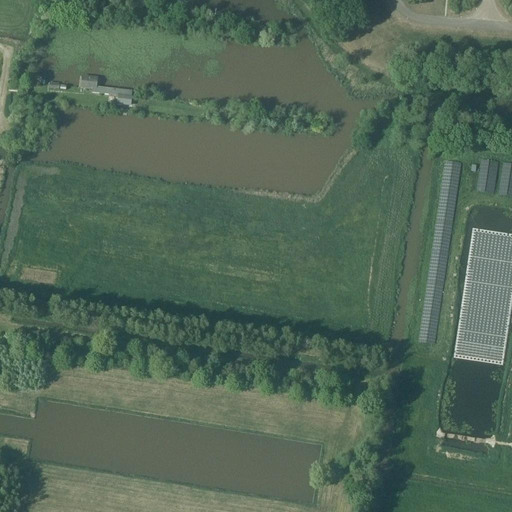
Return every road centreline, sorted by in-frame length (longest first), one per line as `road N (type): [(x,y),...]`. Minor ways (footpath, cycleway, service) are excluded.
road 1 (track): [(0,306),(381,365)]
road 2 (track): [(359,362),(337,511)]
